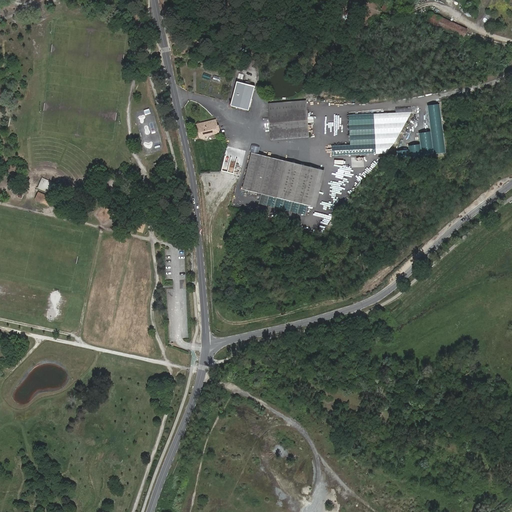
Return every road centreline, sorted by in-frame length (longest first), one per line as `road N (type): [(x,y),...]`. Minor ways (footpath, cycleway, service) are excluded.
road 1 (residential): [(206,345),(385,294),(511,184)]
road 2 (residential): [(206,345),(193,184),(154,0)]
road 3 (residential): [(150,511),(206,345)]
